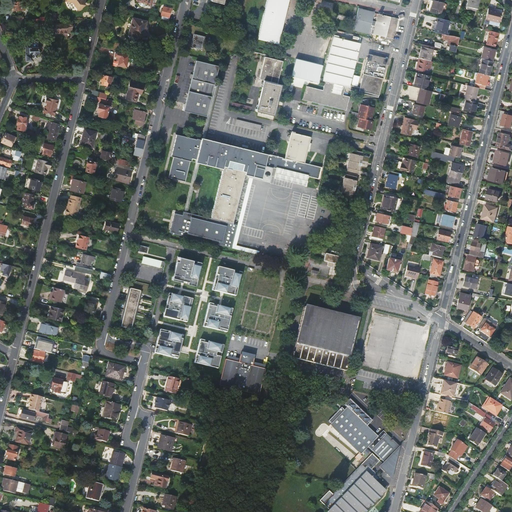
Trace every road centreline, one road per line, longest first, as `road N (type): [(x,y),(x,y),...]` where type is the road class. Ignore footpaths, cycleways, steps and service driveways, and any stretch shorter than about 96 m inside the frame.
road 1 (residential): [(511,32),(441,320)]
road 2 (residential): [(14,354),(82,76)]
road 3 (residential): [(353,261),(417,0)]
road 4 (residential): [(128,233),(186,0)]
road 5 (residential): [(357,290),(128,233)]
road 6 (residential): [(441,320),(393,511)]
